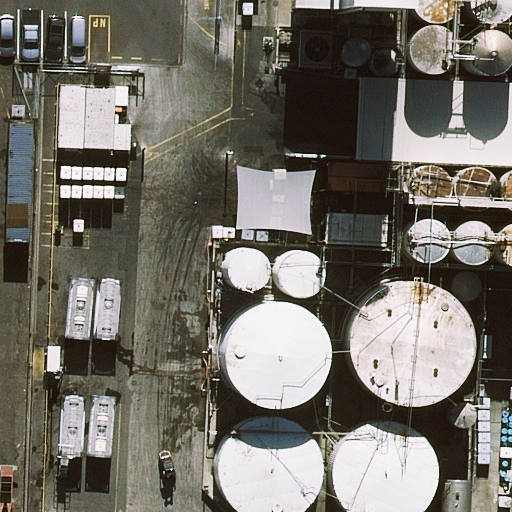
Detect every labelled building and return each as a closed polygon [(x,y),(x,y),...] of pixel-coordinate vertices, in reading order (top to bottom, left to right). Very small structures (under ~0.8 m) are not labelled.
[(511,57),(354,54),(352,137),(511,140),(511,57)] [(77,142),(79,77),(49,76),(46,141),(77,142)] [(79,77),(77,142),(76,153),(127,154),(128,113),(109,112),(111,78),(79,77)] [(352,163),(326,162),(325,193),(389,196),(390,164),(352,163)] [(386,217),(327,213),(325,244),(384,248),(386,217)] [(237,252),(227,257),(224,260),(222,263),(220,266),(219,270),(219,274),(219,278),(220,282),(221,286),(224,289),(226,292),(230,295),(233,297),(237,298),(241,298),(245,298),(249,297),(253,295),(256,293),(259,290),(262,287),(263,284),(265,280),(265,276),(265,272),(264,268),(262,264),(260,261),(257,258),(254,255),(250,253),(247,252),(242,252),(239,252),(237,252)] [(291,253),(288,254),(284,256),(281,259),(278,262),(276,266),(274,271),(273,275),(273,279),(274,284),(276,288),(278,292),(281,295),(284,298),(288,300),(292,302),(296,302),(301,302),(305,302),(309,300),(313,298),(317,295),(319,292),(322,288),(323,284),(324,279),(324,275),(323,271),(322,266),(320,263),(317,259),(313,256),(309,254),(305,252),(301,252),(296,252),(292,252),(291,253)] [(470,363),(473,348),(471,333),(466,318),(457,305),(444,294),(428,287),(410,284),(392,286),(376,292),(362,301),(352,313),(345,327),(343,342),(344,357),(349,372),(359,385),(371,396),(387,403),(405,406),(423,404),(439,398),(453,389),(463,376),(470,363)] [(240,317),(233,324),(228,331),(224,340),(221,349),(221,359),(222,368),(224,377),(228,386),(234,393),(240,400),(248,406),(257,410),(266,412),(275,413),(285,412),(294,409),(302,405),(310,400),(317,393),(322,385),(326,376),(329,367),(329,358),(328,348),(326,339),(322,331),(316,323),(310,316),(302,311),(293,307),(284,305),(275,304),(265,305),(256,307),(247,311),(240,317)] [(265,421),(257,422),(247,424),(239,428),(231,434),(224,441),(219,449),(215,458),(213,467),(212,477),(213,486),(216,495),(220,504),(226,511),(308,511),(310,510),(316,502),(320,493),(322,484),(323,474),(321,465),(319,456),(315,447),(309,439),(302,433),(294,427),(285,423),(276,421),(266,420),(265,421)] [(433,491),(436,478),(434,465),(430,452),(422,441),(411,432),(399,426),(385,424),(370,425),(357,430),(346,438),(337,448),(331,460),(329,474),(330,487),(335,500),(343,511),(344,511),(420,511),(428,503),(433,491)] [(452,479),(441,479),(439,511),(485,511),(486,470),(452,469),(452,479)]
